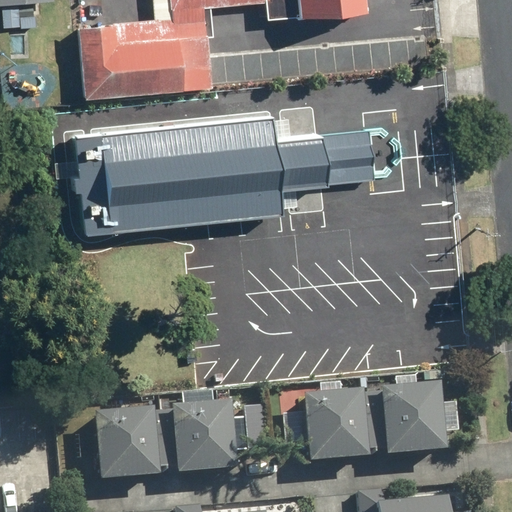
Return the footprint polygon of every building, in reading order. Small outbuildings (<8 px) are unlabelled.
[(73,25),(80,98),(206,86),(198,5),(252,0),(259,0),(262,18),(358,9),(357,0),(165,0),(167,16),(73,25)] [(340,181),(370,178),(365,127),(335,130),(267,138),(264,114),(66,134),(77,233),(274,212),(272,188),(340,181)] [(433,385),(373,391),(379,459),(439,454),(433,385)] [(354,392),(295,397),(301,465),(361,460),(354,392)] [(223,404),(164,409),(170,477),(230,472),(223,404)] [(146,411),(86,416),(93,484),(152,479),(146,411)] [(379,490),(353,492),(354,511),(438,511),(438,499),(381,505),(379,490)]
